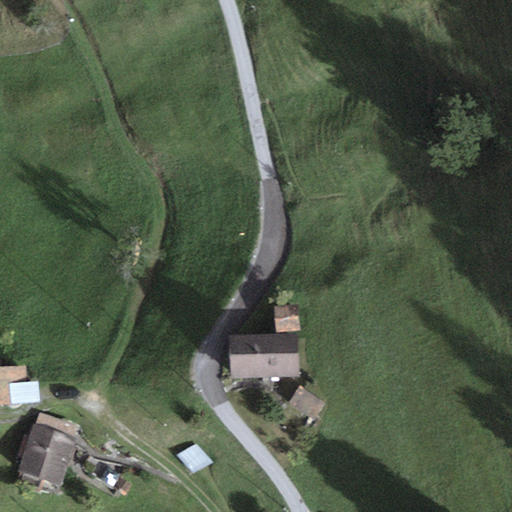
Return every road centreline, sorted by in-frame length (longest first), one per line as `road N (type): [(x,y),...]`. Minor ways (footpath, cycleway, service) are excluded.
road 1 (unclassified): [(300,511),(211,383),(214,353),(271,265),(278,237),(225,0)]
road 2 (track): [(59,0),(95,60),(156,207),(158,244),(90,402)]
